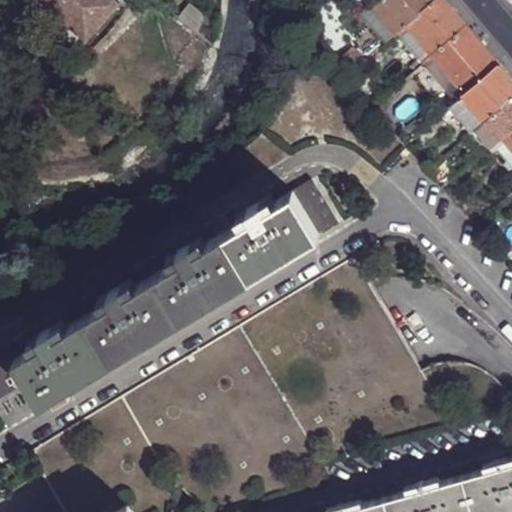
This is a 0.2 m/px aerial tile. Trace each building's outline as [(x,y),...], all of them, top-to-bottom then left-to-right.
[(57,0),(41,0),(65,21),(72,13),(57,0)] [(57,0),(72,13),(65,21),(86,39),(119,2),(117,0),(57,0)] [(435,0),(380,0),(372,7),(396,35),(398,33),(435,0)] [(435,0),(398,33),(424,63),(433,55),(467,26),(444,0),(435,0)] [(188,3),(178,16),(197,32),(204,18),(188,3)] [(396,35),(372,7),(362,15),(386,43),(396,35)] [(500,64),(467,26),(433,55),(465,93),(500,64)] [(337,64),(349,77),(351,75),(350,74),(365,62),(354,49),(338,63),(337,64)] [(433,55),(424,63),(456,102),(465,93),(433,55)] [(454,114),(472,132),(474,131),(482,123),(511,96),(511,79),(500,64),(465,93),(456,102),(411,140),(417,147),(429,137),(427,134),(432,129),(434,131),(454,114)] [(511,128),(511,96),(482,123),(497,141),(511,128)] [(474,131),(489,148),(492,146),(497,141),(482,123),(474,131)] [(492,146),(511,168),(511,128),(497,141),(492,146)] [(292,190),(319,234),(339,222),(311,178),(292,190)] [(223,232),(249,276),(319,234),(292,190),(264,208),(252,215),(223,232)] [(247,209),(252,215),(264,208),(259,200),(247,209)] [(154,274),(180,319),(249,276),(223,232),(194,250),(182,257),(154,274)] [(178,250),(182,257),(194,250),(190,243),(178,250)] [(367,281),(353,257),(30,452),(65,511),(90,511),(164,468),(182,489),(200,505),(205,511),(244,511),(438,398),(422,371),(367,281)] [(85,316),(111,360),(180,319),(154,274),(126,291),(112,299),(85,316)] [(109,292),(112,299),(126,291),(121,285),(109,292)] [(14,359),(28,381),(41,402),(111,360),(85,316),(55,333),(43,341),(14,359)] [(39,334),(43,341),(55,333),(51,326),(39,334)] [(0,397),(28,381),(14,359),(8,349),(0,353),(0,397)] [(493,461),(494,467),(508,463),(507,457),(493,461)] [(464,476),(474,511),(511,511),(511,462),(508,463),(494,467),(464,476)] [(386,497),(389,511),(474,511),(464,476),(430,485),(416,489),(386,497)] [(415,483),(416,489),(430,485),(429,479),(415,483)] [(339,511),(335,511),(389,511),(386,497),(353,507),(339,511)] [(338,505),(339,511),(353,507),(351,501),(338,505)]
